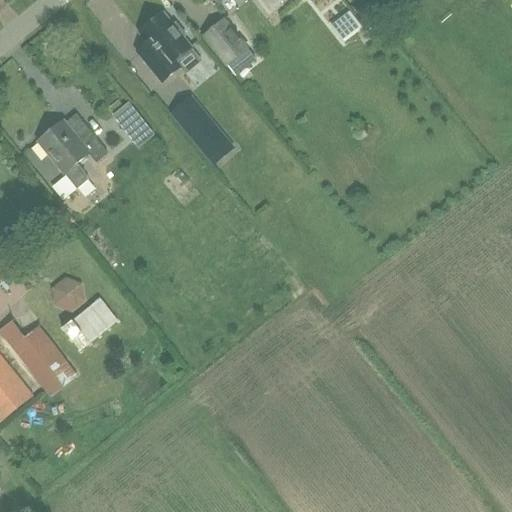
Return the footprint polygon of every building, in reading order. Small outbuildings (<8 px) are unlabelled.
[(213,0),(218,7),(226,0),(264,0),(272,10),(284,0),(213,0)] [(137,53),(142,59),(162,83),(180,68),(175,62),(191,49),(183,39),(186,36),(176,24),(172,26),(163,15),(140,34),(148,44),(137,53)] [(247,49),(224,22),(204,38),(227,66),(247,49)] [(172,114),(189,134),(214,165),(233,150),(207,119),(191,99),(172,114)] [(145,126),(136,115),(129,105),(114,117),(121,127),(130,138),(145,126)] [(90,180),(78,165),(91,155),(98,164),(109,154),(91,132),(80,141),(65,123),(40,143),(68,178),(55,189),(65,201),(90,180)] [(75,223),(61,207),(34,229),(47,245),(75,223)] [(0,281),(10,273),(0,260),(0,281)] [(13,322),(11,323),(0,331),(0,334),(50,398),(78,377),(39,326),(25,338),(13,322)] [(0,422),(1,423),(34,397),(0,354),(0,422)]
